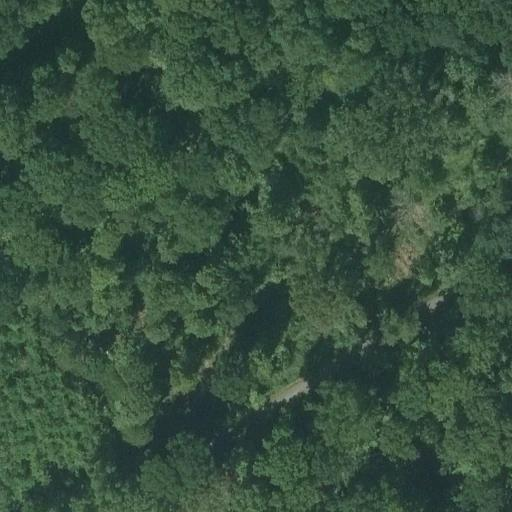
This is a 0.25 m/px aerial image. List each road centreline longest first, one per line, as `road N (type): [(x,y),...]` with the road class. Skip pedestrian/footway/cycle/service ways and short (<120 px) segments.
road 1 (track): [(511,249),(290,396)]
road 2 (track): [(290,396),(101,511)]
